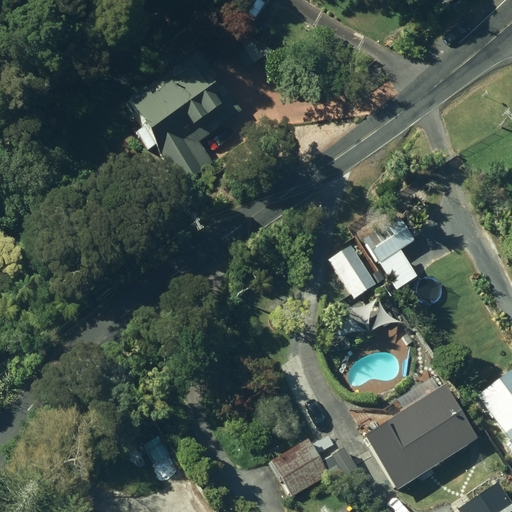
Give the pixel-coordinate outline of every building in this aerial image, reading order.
[(270,55),(245,19),(220,37),(246,72),(270,55)] [(126,108),(181,185),(213,163),(200,144),(244,113),(203,54),(126,108)] [(356,438),(390,492),(471,440),(437,386),(356,438)] [(267,461),(289,497),(323,476),(302,440),(267,461)] [(168,447),(150,458),(168,485),(186,473),(168,447)]
